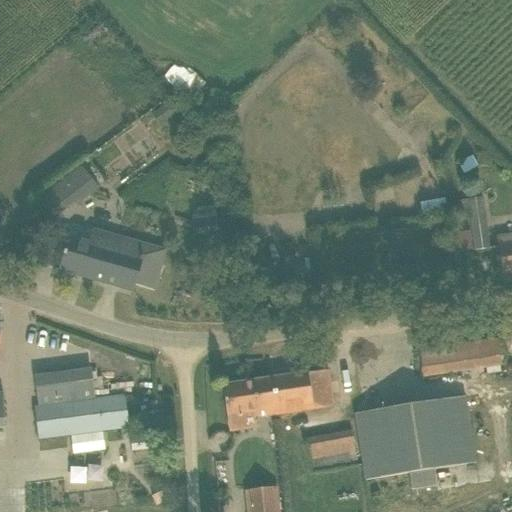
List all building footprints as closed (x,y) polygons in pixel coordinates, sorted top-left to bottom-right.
[(478,167),(472,156),(458,164),(464,175),(478,167)] [(79,203),(98,188),(82,168),(62,183),(79,203)] [(484,197),(469,199),(476,249),(491,247),(484,197)] [(345,202),(324,206),(327,223),(348,219),(345,202)] [(218,232),(217,207),(193,208),(194,233),(218,232)] [(69,237),(58,270),(133,292),(134,286),(154,291),(166,250),(94,229),(90,244),(69,237)] [(511,233),(497,236),(502,274),(511,272),(511,233)] [(502,363),(499,340),(420,352),(423,376),(502,363)] [(34,407),(39,441),(128,428),(123,396),(94,400),(90,370),(35,377),(39,407),(34,407)] [(222,386),(229,433),(256,428),(255,419),(286,414),(301,412),(301,411),(333,406),(327,371),(308,373),(222,386)] [(355,415),(366,480),(409,474),(411,492),(437,487),(434,471),(477,463),(465,400),(355,415)] [(351,431),(304,440),(310,474),(357,465),(351,431)] [(273,511),(271,490),(244,493),(245,511),(273,511)]
